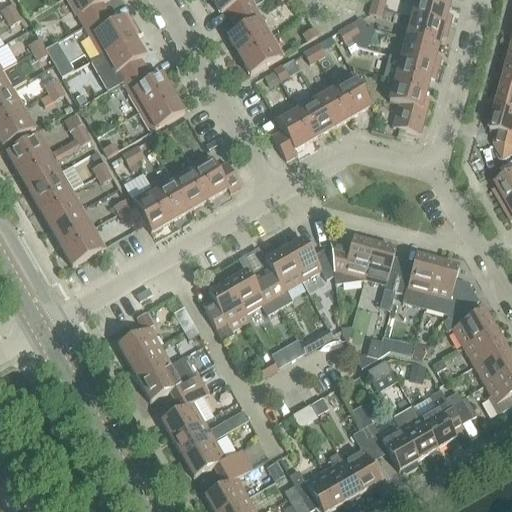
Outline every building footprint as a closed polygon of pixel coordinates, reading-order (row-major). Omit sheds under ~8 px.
[(66,0),(84,29),(108,15),(102,5),(111,0),(66,0)] [(225,14),(231,23),(255,9),(249,0),(211,0),(220,16),(225,14)] [(371,9),(383,12),(385,3),(374,0),(371,9)] [(449,29),(452,18),(447,16),(450,6),(426,0),(416,0),(412,20),(449,29)] [(6,22),(17,16),(12,8),(2,14),(6,22)] [(227,39),(239,58),(272,39),(255,9),(231,23),(236,33),(227,39)] [(383,12),(371,9),(369,17),(381,21),(383,12)] [(108,15),(84,29),(101,59),(134,40),(123,20),(114,25),(108,15)] [(17,16),(6,22),(11,30),(21,24),(17,16)] [(449,29),(412,20),(406,40),(438,49),(441,40),(446,41),(449,29)] [(346,31),(352,41),(360,37),(354,26),(346,31)] [(303,37),(308,45),(318,39),(313,31),(303,37)] [(352,41),(346,31),(338,35),(344,46),(352,41)] [(272,39),(239,58),(250,78),(283,59),(272,39)] [(134,40),(101,59),(90,65),(108,94),(122,86),(147,72),(141,62),(145,59),(134,40)] [(438,49),(406,40),(400,61),(438,71),(441,59),(436,58),(438,49)] [(352,41),(344,46),(351,57),(358,52),(357,49),(352,41)] [(33,56),(44,50),(39,42),(29,48),(33,56)] [(311,52),(317,63),(325,58),(319,48),(311,52)] [(44,50),(33,56),(38,64),(48,58),(44,50)] [(317,63),(311,52),(304,57),(310,67),(317,63)] [(389,58),(383,79),(395,82),(427,91),(429,82),(434,83),(438,71),(400,61),(389,58)] [(282,69),(274,74),(280,84),(288,80),(282,69)] [(511,70),(507,69),(502,90),(511,92),(511,70)] [(147,72),(122,86),(140,115),(173,96),(161,77),(152,82),(147,72)] [(0,100),(14,92),(3,74),(0,75),(0,100)] [(274,74),(264,80),(270,90),(280,84),(274,74)] [(332,87),(351,121),(371,109),(351,76),(332,87)] [(399,107),(396,118),(393,130),(420,137),(430,101),(425,100),(427,91),(395,82),(389,104),(399,107)] [(49,97),(60,91),(55,83),(45,89),(49,97)] [(332,87),(313,98),(332,131),(351,121),(332,87)] [(496,111),(511,115),(511,92),(502,90),(496,111)] [(60,91),(49,97),(54,104),(64,98),(60,91)] [(0,100),(0,125),(25,111),(14,92),(0,100)] [(140,115),(151,135),(184,116),(173,96),(140,115)] [(75,101),(79,108),(86,104),(82,97),(75,101)] [(332,131),(313,98),(294,109),(313,142),(332,131)] [(294,153),(313,142),(294,109),(275,121),(282,134),(272,140),(286,164),(297,158),(294,153)] [(36,131),(25,111),(0,125),(0,144),(3,150),(36,131)] [(511,115),(496,111),(490,132),(498,134),(495,146),(504,162),(511,156),(511,115)] [(76,142),(86,136),(81,128),(71,134),(76,142)] [(167,133),(160,137),(166,148),(174,143),(167,133)] [(6,156),(18,175),(51,156),(39,136),(6,156)] [(86,136),(76,142),(80,150),(90,144),(86,136)] [(76,142),(51,156),(56,165),(80,150),(76,142)] [(114,146),(103,152),(108,160),(118,154),(114,146)] [(130,155),(136,165),(144,160),(138,150),(130,155)] [(136,165),(130,155),(122,159),(128,169),(136,165)] [(56,165),(51,156),(18,175),(28,194),(62,175),(56,165)] [(208,203),(228,192),(230,196),(241,190),(227,166),(217,172),(209,158),(189,170),(208,203)] [(97,179),(108,173),(103,166),(93,172),(97,179)] [(189,170),(170,181),(190,214),(208,203),(189,170)] [(108,173),(97,179),(102,187),(112,181),(108,173)] [(72,194),(62,175),(28,194),(39,213),(72,194)] [(503,209),(511,203),(511,177),(496,187),(498,190),(493,193),(503,209)] [(171,224),(190,214),(170,181),(152,191),(171,224)] [(171,224),(152,191),(132,203),(151,236),(171,224)] [(83,212),(72,194),(39,213),(50,232),(83,212)] [(119,217),(129,211),(125,203),(114,209),(119,217)] [(511,203),(503,209),(511,224),(511,203)] [(129,211),(119,217),(123,225),(134,219),(129,211)] [(94,231),(83,212),(50,232),(61,250),(94,231)] [(94,231),(61,250),(72,270),(105,251),(94,231)] [(334,279),(330,249),(312,259),(303,242),(284,253),(302,285),(321,274),(326,283),(334,279)] [(330,249),(334,279),(335,287),(365,283),(374,247),(353,242),(349,254),(330,249)] [(395,296),(402,268),(392,266),(395,253),(374,247),(365,283),(386,289),(385,293),(395,296)] [(280,312),(292,304),(286,294),(302,285),(284,253),(265,264),(271,275),(262,281),(280,312)] [(395,296),(404,298),(403,304),(425,310),(437,264),(416,259),(413,271),(402,268),(395,296)] [(449,321),(468,311),(479,305),(468,286),(455,282),(459,270),(437,264),(425,310),(446,316),(449,321)] [(245,318),(261,308),(267,319),(280,312),(262,281),(253,286),(246,275),(227,286),(245,318)] [(223,344),(234,338),(232,335),(249,324),(245,318),(227,286),(208,297),(214,308),(205,313),(223,344)] [(174,317),(185,336),(195,329),(184,310),(174,317)] [(463,351),(495,333),(484,314),(473,320),(468,311),(449,321),(443,325),(449,334),(452,332),(463,351)] [(146,316),(137,321),(144,334),(150,330),(154,328),(146,316)] [(195,329),(185,336),(189,343),(199,337),(195,329)] [(118,349),(129,368),(161,350),(150,330),(144,334),(118,349)] [(352,330),(341,331),(341,336),(347,347),(352,330)] [(328,332),(300,348),(306,357),(333,341),(328,332)] [(495,333),(463,351),(474,370),(506,352),(495,333)] [(382,345),(377,362),(390,355),(393,343),(383,341),(382,345)] [(367,359),(377,362),(382,345),(371,342),(367,359)] [(415,349),(411,360),(422,363),(429,351),(415,347),(415,349)] [(171,368),(161,350),(129,368),(140,387),(171,368)] [(282,351),(270,358),(279,373),(291,366),(282,351)] [(485,389),(511,372),(511,362),(506,352),(474,370),(485,389)] [(364,357),(356,362),(361,372),(377,362),(367,359),(365,359),(364,357)] [(272,363),(257,372),(262,382),(278,373),(272,363)] [(442,363),(432,369),(437,376),(446,371),(442,363)] [(386,365),(378,369),(384,379),(391,374),(386,365)] [(412,367),(409,381),(423,384),(426,370),(412,367)] [(182,387),(171,368),(140,387),(151,406),(177,390),(183,400),(203,388),(198,378),(182,387)] [(511,372),(485,389),(491,400),(487,402),(497,419),(511,410),(511,400),(511,399),(511,398),(511,372)] [(209,397),(203,388),(183,400),(188,409),(161,424),(172,443),(204,425),(193,406),(209,397)] [(448,407),(449,409),(461,402),(457,395),(445,402),(448,407)] [(439,413),(437,410),(432,400),(413,411),(436,453),(456,441),(451,434),(460,428),(448,407),(439,413)] [(322,401),(311,408),(318,419),(329,413),(322,401)] [(461,402),(449,409),(460,428),(472,421),(461,402)] [(412,410),(393,421),(418,463),(436,453),(413,411),(412,410)] [(244,415),(230,423),(235,432),(249,423),(244,415)] [(368,417),(357,423),(362,432),(372,427),(373,427),(368,417)] [(372,427),(362,432),(374,453),(383,448),(399,474),(401,473),(403,476),(406,477),(417,471),(418,467),(416,464),(418,463),(393,421),(375,432),(372,427)] [(215,444),(204,425),(172,443),(183,462),(215,444)] [(374,453),(362,432),(352,438),(361,453),(343,464),(361,496),(380,485),(365,458),(374,453)] [(226,463),(215,444),(183,462),(194,481),(221,466),(226,475),(247,463),(241,454),(226,463)] [(342,507),(343,509),(346,510),(349,510),(354,508),(356,505),(356,501),(355,500),(361,496),(343,464),(338,456),(329,461),(334,469),(324,475),(342,507)] [(247,463),(226,475),(231,484),(205,500),(211,511),(227,511),(248,500),(237,482),(252,473),(247,463)] [(277,465),(267,471),(275,484),(284,478),(277,465)] [(298,496),(307,511),(314,511),(319,510),(319,511),(333,511),(342,507),(324,475),(305,486),(298,473),(289,479),(295,489),(298,494),(297,495),(298,496)] [(288,502),(298,496),(297,495),(298,494),(295,489),(284,495),(288,502)] [(307,511),(298,496),(288,502),(292,508),(293,511),(307,511)] [(227,511),(254,511),(248,500),(227,511)]
